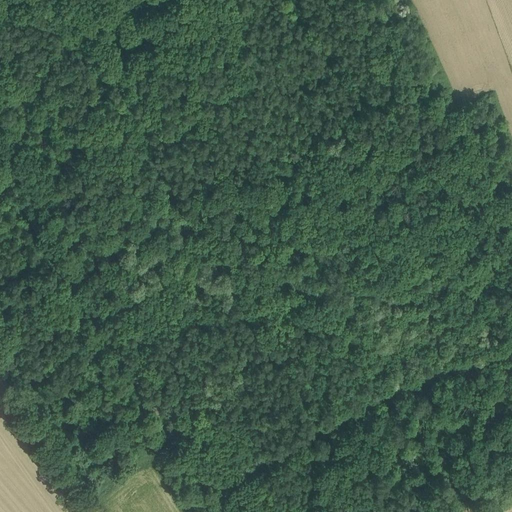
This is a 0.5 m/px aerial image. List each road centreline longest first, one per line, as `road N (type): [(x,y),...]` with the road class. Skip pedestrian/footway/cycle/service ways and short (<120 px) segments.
road 1 (track): [(222,488),(163,418),(0,169)]
road 2 (track): [(511,350),(459,363),(342,415)]
road 3 (track): [(342,415),(274,447),(222,488)]
